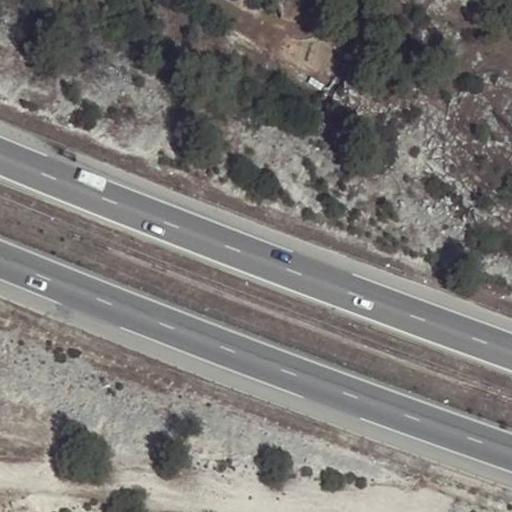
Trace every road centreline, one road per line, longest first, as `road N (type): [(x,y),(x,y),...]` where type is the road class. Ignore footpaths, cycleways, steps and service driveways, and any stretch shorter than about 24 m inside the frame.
road 1 (motorway): [(511,350),(341,291),(0,153)]
road 2 (motorway): [(0,256),(511,449)]
